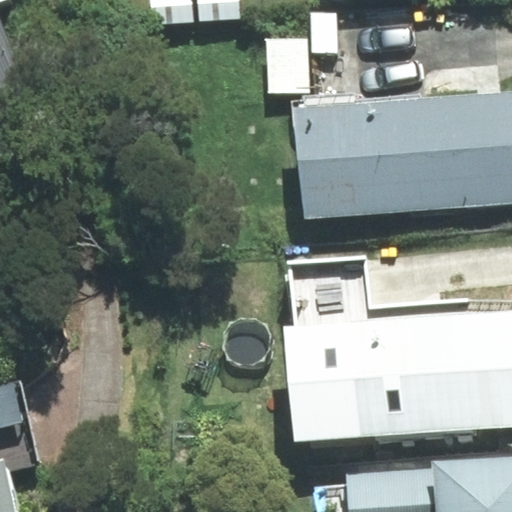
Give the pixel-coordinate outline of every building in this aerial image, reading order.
[(0,0),(0,117),(38,102),(0,13),(0,4),(10,0),(0,0)] [(240,0),(152,0),(153,23),(241,19),(240,0)] [(312,52),(337,52),(337,13),(311,13),(312,52)] [(309,93),(308,39),(266,39),(268,94),(309,93)] [(511,204),(511,89),(359,103),(359,96),(292,102),(303,222),(511,204)] [(296,327),(285,328),(294,441),(511,425),(511,299),(369,310),(365,258),(291,263),(296,327)] [(432,470),(348,476),(350,511),(511,511),(511,454),(431,461),(432,470)] [(0,511),(14,511),(1,461),(0,461),(0,511)]
